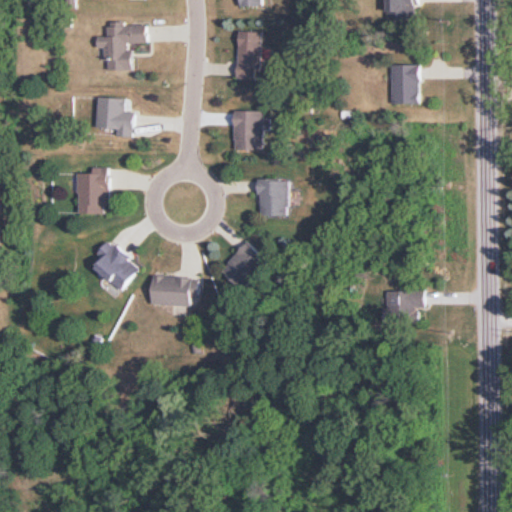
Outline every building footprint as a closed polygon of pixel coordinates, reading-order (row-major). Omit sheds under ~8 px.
[(243,0),(243,9),(266,8),(265,0),(243,0)] [(391,0),(391,22),(421,22),(420,0),(401,0),(402,0),(391,0)] [(111,70),(137,70),(137,43),(152,43),(152,24),(111,24),(111,37),(102,36),(102,48),(111,48),(111,70)] [(266,32),(242,31),(241,79),(265,80),(266,32)] [(396,64),(396,104),(424,104),(424,64),(396,64)] [(139,112),(130,112),(130,98),(101,97),(100,132),(138,133),(139,112)] [(268,151),(268,111),(238,111),(238,151),(268,151)] [(113,168),(82,168),(82,214),(113,214),(113,168)] [(293,216),(293,180),(263,180),(263,216),(293,216)] [(145,270),(114,239),(98,254),(105,261),(100,265),(124,290),(145,270)] [(273,260),(250,241),(226,272),(249,290),(273,260)] [(155,304),(202,306),(203,277),(156,275),(155,304)] [(388,289),(388,322),(421,322),(421,308),(429,308),(429,289),(388,289)]
